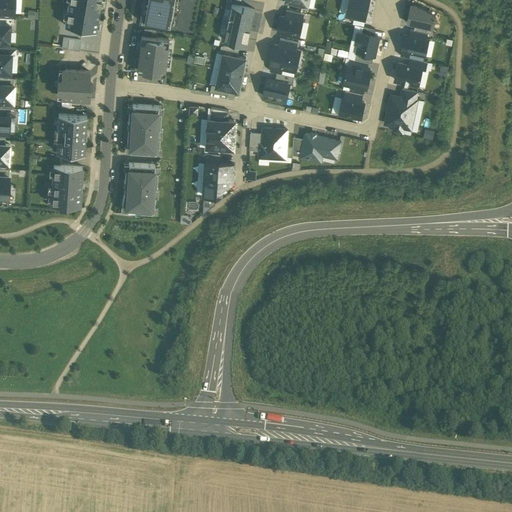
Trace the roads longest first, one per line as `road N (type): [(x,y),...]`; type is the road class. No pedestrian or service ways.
road 1 (primary): [(205,434),(227,294),(262,247),(308,229),(511,223)]
road 2 (secondary): [(511,468),(205,434)]
road 3 (residential): [(247,106),(369,132),(392,9)]
road 4 (residential): [(0,261),(54,256),(94,217),(110,86)]
road 5 (secondary): [(205,434),(0,411)]
road 6 (residential): [(110,86),(247,106)]
